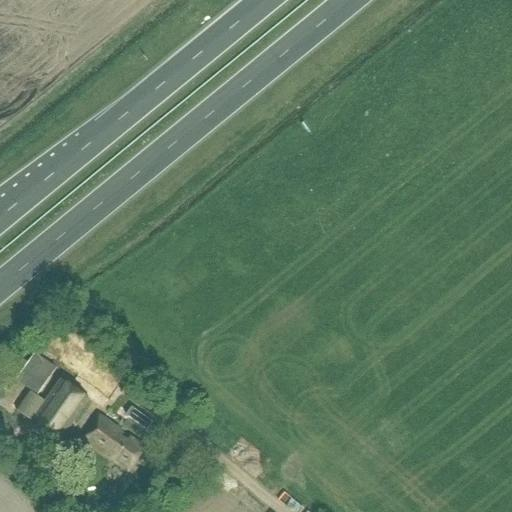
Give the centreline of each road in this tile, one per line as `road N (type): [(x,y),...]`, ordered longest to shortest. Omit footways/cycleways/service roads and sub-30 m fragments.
road 1 (trunk): [(0,288),(350,0)]
road 2 (trunk): [(265,0),(0,219)]
road 3 (unclassified): [(285,511),(176,423)]
